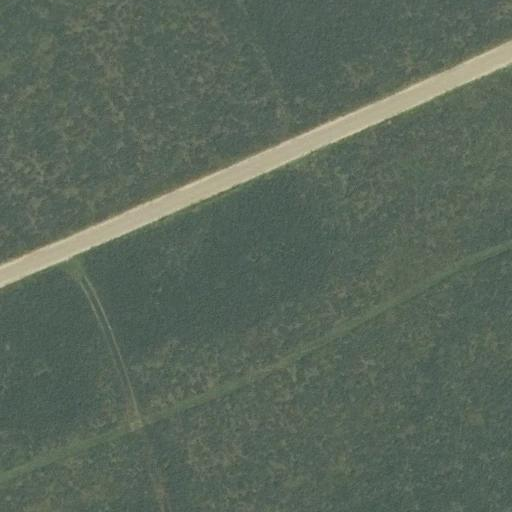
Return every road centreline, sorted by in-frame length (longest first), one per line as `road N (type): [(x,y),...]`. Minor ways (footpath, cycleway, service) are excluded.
road 1 (unknown): [(0,476),(136,427),(511,238)]
road 2 (unclassified): [(511,50),(0,274)]
